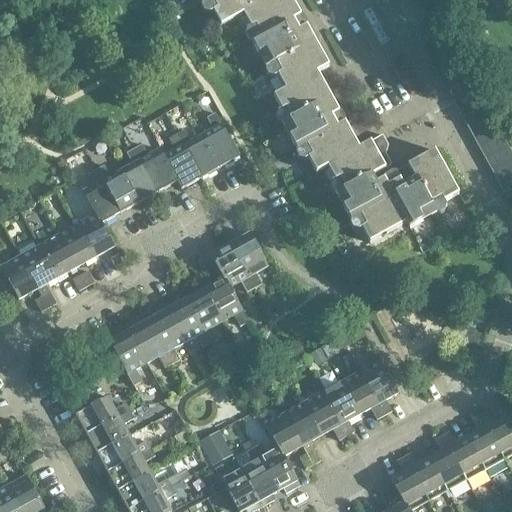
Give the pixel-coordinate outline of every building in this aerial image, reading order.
[(251,42),(280,93),(317,74),(329,67),(307,28),(307,25),(303,17),(300,16),(291,0),(268,0),(264,2),(263,0),(262,0),(199,0),(202,4),(201,8),(207,9),(210,15),(213,13),(217,19),(220,26),(217,27),(217,28),(225,44),(248,31),(250,36),(248,42),(251,42)] [(282,125),(289,138),(338,113),(317,74),(280,93),(273,97),(287,122),(282,125)] [(456,108),(460,115),(483,102),(476,90),(453,103),(456,108)] [(463,120),(466,126),(489,113),(483,102),(460,115),(463,120)] [(316,174),(328,168),(383,138),(382,136),(359,149),(344,123),(345,121),(341,114),(338,112),(338,113),(289,138),(297,152),(295,155),(302,156),(304,162),(308,160),(316,174)] [(469,132),(472,137),(495,124),(489,113),(466,126),(469,132)] [(213,130),(202,137),(220,169),(240,159),(215,115),(207,119),(213,130)] [(475,143),(478,148),(501,136),(495,124),(472,137),(475,143)] [(184,132),(177,136),(201,180),(220,169),(202,137),(190,143),(184,132)] [(175,151),(164,157),(163,159),(176,183),(181,191),(183,190),(201,180),(177,136),(169,140),(175,151)] [(482,154),(485,160),(508,147),(501,136),(478,148),(482,154)] [(336,195),(337,196),(373,177),(390,168),(391,164),(385,154),(388,146),(383,138),(328,168),(335,181),(332,183),(335,188),(332,194),(336,195)] [(158,194),(176,183),(163,159),(164,157),(160,150),(148,157),(142,146),(134,150),(158,194)] [(488,165),(491,171),(511,159),(511,154),(508,147),(485,160),(488,165)] [(132,166),(121,172),(139,204),(158,194),(134,150),(126,154),(132,166)] [(409,165),(433,209),(458,195),(434,151),(409,165)] [(494,176),(497,182),(511,173),(511,159),(491,171),(494,176)] [(385,177),(383,180),(407,224),(409,229),(436,214),(433,209),(409,165),(394,174),(392,173),(385,177)] [(103,167),(96,171),(120,214),(139,204),(121,172),(110,178),(103,167)] [(96,216),(101,225),(120,214),(96,171),(89,175),(95,187),(83,193),(96,216)] [(500,188),(504,194),(511,189),(511,173),(497,182),(500,188)] [(373,177),(337,196),(351,222),(356,219),(370,244),(407,224),(383,180),(377,184),(373,177)] [(74,221),(95,259),(114,248),(101,225),(96,216),(79,225),(76,220),(74,221)] [(58,237),(76,269),(95,259),(74,221),(72,222),(75,228),(58,237)] [(250,235),(230,246),(254,289),(261,285),(255,274),(267,267),(250,235)] [(36,242),(57,280),(76,269),(58,237),(41,247),(38,241),(36,242)] [(20,258),(38,290),(45,286),(57,280),(36,242),(34,243),(37,249),(20,258)] [(230,246),(211,257),(229,289),(241,283),(247,293),(254,289),(230,246)] [(111,260),(117,272),(125,267),(119,256),(111,260)] [(214,277),(201,285),(222,323),(233,316),(240,328),(248,323),(229,289),(211,257),(210,257),(223,280),(217,283),(214,277)] [(0,268),(2,272),(8,283),(14,295),(18,301),(38,290),(20,258),(3,268),(0,261),(0,268)] [(0,287),(8,283),(2,272),(0,273),(0,287)] [(88,273),(80,277),(86,289),(94,285),(88,273)] [(80,277),(73,282),(79,293),(86,289),(80,277)] [(0,302),(14,295),(8,283),(0,287),(0,302)] [(191,298),(185,301),(210,344),(217,340),(211,329),(222,323),(201,285),(188,292),(191,298)] [(38,290),(42,298),(49,309),(56,305),(45,286),(38,290)] [(42,298),(35,303),(41,314),(49,309),(42,298)] [(177,298),(163,306),(184,344),(196,337),(202,349),(210,344),(185,301),(180,304),(177,298)] [(153,319),(148,322),(172,365),(179,361),(173,350),(184,344),(163,306),(150,313),(153,319)] [(138,319),(125,327),(146,365),(158,358),(164,370),(172,365),(148,322),(142,325),(138,319)] [(121,365),(133,387),(135,391),(144,387),(135,371),(146,365),(125,327),(113,334),(116,339),(109,343),(121,365)] [(328,361),(321,349),(310,355),(316,367),(328,361)] [(376,365),(359,374),(383,418),(391,413),(385,402),(397,395),(377,357),(373,359),(376,365)] [(340,377),(337,379),(358,417),(370,410),(376,421),(383,418),(359,374),(343,383),(340,377)] [(338,385),(321,395),(346,439),(354,434),(348,423),(358,417),(337,379),(335,380),(338,385)] [(302,398),(299,400),(320,438),(333,431),(339,442),(346,439),(321,395),(305,404),(302,398)] [(75,417),(85,436),(129,412),(125,404),(114,411),(107,399),(96,405),(75,417)] [(300,406),(284,416),(301,448),(306,456),(312,467),(320,463),(310,444),(320,438),(299,400),(297,401),(300,406)] [(85,436),(96,455),(128,437),(122,426),(134,420),(129,412),(85,436)] [(480,417),(504,461),(511,456),(511,428),(506,418),(493,424),(487,413),(480,417)] [(278,451),(282,459),(283,459),(301,448),(284,416),(267,425),(264,419),(261,421),(278,451)] [(467,439),(488,476),(505,467),(502,462),(504,461),(480,417),(472,421),(479,433),(467,439)] [(181,420),(179,421),(171,426),(176,435),(186,430),(181,420)] [(0,437),(14,429),(9,421),(0,426),(0,437)] [(186,431),(174,439),(179,448),(191,441),(186,431)] [(442,438),(466,481),(482,472),(485,478),(488,476),(467,439),(456,445),(449,434),(442,438)] [(96,455),(107,474),(150,450),(146,442),(135,449),(128,437),(96,455)] [(209,438),(201,442),(207,454),(215,449),(209,438)] [(429,460),(450,498),(452,497),(449,491),(466,481),(442,438),(434,442),(440,454),(429,460)] [(260,445),(253,449),(277,493),(283,490),(286,495),(298,488),(300,488),(295,480),(285,463),(283,459),(282,459),(278,451),(266,457),(260,445)] [(252,465),(240,471),(261,509),(275,501),(272,496),(277,493),(253,449),(245,454),(252,465)] [(107,474),(117,493),(150,475),(143,464),(154,457),(150,450),(107,474)] [(411,455),(404,459),(428,503),(444,494),(447,499),(450,498),(429,460),(418,466),(411,455)] [(312,467),(306,456),(300,460),(306,471),(312,467)] [(390,482),(403,505),(407,511),(411,511),(428,503),(404,459),(396,463),(402,475),(390,482)] [(223,466),(215,470),(237,511),(243,511),(245,511),(255,511),(261,509),(240,471),(229,478),(223,466)] [(117,493),(127,511),(128,511),(171,488),(181,482),(177,475),(156,487),(150,475),(117,493)] [(6,481),(2,483),(18,511),(45,511),(26,478),(25,478),(9,487),(6,481)] [(171,488),(175,495),(186,490),(181,482),(171,488)] [(4,490),(0,492),(0,511),(18,511),(2,483),(1,484),(4,490)] [(128,511),(169,511),(164,502),(175,495),(171,488),(128,511)] [(511,494),(511,492),(501,497),(504,505),(511,501),(511,494)] [(490,503),(482,507),(484,511),(492,511),(495,511),(490,503)]
